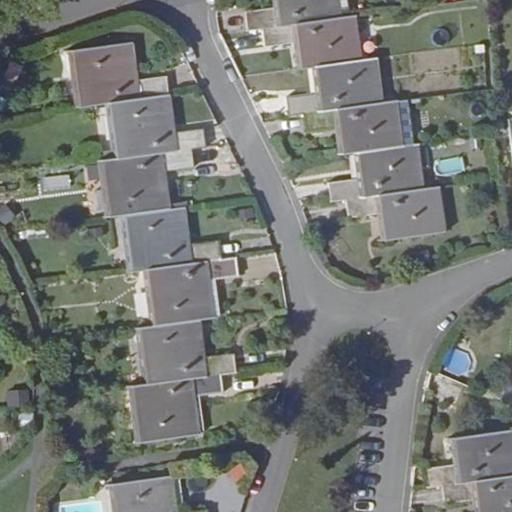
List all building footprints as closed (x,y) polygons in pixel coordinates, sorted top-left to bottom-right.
[(243,12),(244,29),(341,15),(338,0),(268,0),(269,8),(243,12)] [(347,14),(345,0),(338,0),(341,15),(347,14)] [(361,58),(355,13),(347,14),(341,15),(260,26),(262,43),(288,40),(292,68),(307,66),(361,58)] [(62,49),(70,106),(101,101),(167,93),(164,73),(135,77),(130,39),(62,49)] [(382,101),(375,56),(361,58),(307,66),(310,93),(285,97),(287,114),(302,112),(382,101)] [(204,145),(202,126),(174,130),(169,93),(167,93),(101,101),(107,158),(189,147),(204,145)] [(402,144),(396,99),(382,101),(302,112),(305,131),(330,127),(334,154),(348,152),(402,144)] [(423,187),(417,142),(402,144),(348,152),(352,177),(326,181),(329,200),(347,197),(423,187)] [(168,207),(164,168),(191,165),(189,147),(107,158),(92,159),(99,216),(115,214),(168,207)] [(10,152),(11,168),(42,165),(40,149),(10,152)] [(445,231),(439,185),(423,187),(347,197),(349,216),(373,213),(377,239),(445,231)] [(218,257),(216,239),(189,242),(184,205),(168,207),(115,214),(122,272),(138,269),(218,257)] [(213,316),(208,279),(213,278),(237,275),(233,255),(218,257),(138,269),(145,326),(199,318),(213,316)] [(218,316),(213,278),(208,279),(213,316),(218,316)] [(220,373),(236,371),(233,351),(204,355),(199,318),(145,326),(131,327),(138,383),(220,373)] [(199,433),(195,396),(224,391),(220,373),(138,383),(122,386),(130,442),(199,433)] [(30,388),(8,389),(8,407),(31,407),(30,388)] [(32,408),(16,412),(19,428),(35,424),(32,408)] [(424,466),(426,487),(441,485),(511,474),(511,426),(446,436),(450,462),(424,466)] [(65,448),(64,455),(86,459),(87,452),(65,448)] [(103,482),(106,511),(206,511),(206,508),(177,511),(172,474),(103,482)] [(511,511),(511,474),(441,485),(444,503),(472,500),(473,511),(511,511)]
